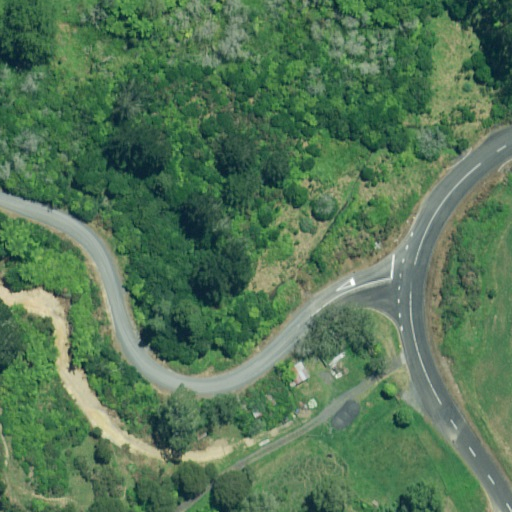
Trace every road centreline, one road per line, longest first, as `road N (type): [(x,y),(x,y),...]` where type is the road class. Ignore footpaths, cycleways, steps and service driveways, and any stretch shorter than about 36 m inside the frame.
road 1 (unclassified): [(411,285),(342,293),(248,373),(214,390),(185,388),(145,359),(91,247),(0,203)]
road 2 (unclassified): [(511,508),(425,374),(409,316),(411,285)]
road 3 (unclassified): [(411,285),(440,206),(464,177),(511,144)]
